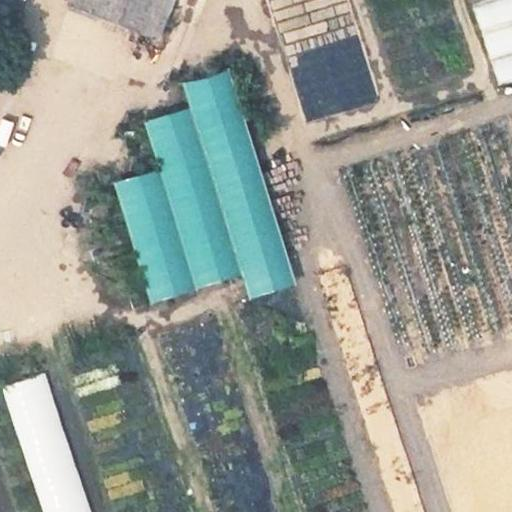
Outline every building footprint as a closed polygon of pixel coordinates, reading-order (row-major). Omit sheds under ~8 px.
[(0,0),(0,24),(9,27),(18,0),(0,0)] [(70,0),(68,8),(138,35),(150,0),(70,0)] [(492,84),(511,79),(511,0),(473,0),(471,1),(492,84)] [(149,166),(107,177),(139,299),(235,274),(240,294),(283,283),(225,65),(174,79),(181,104),(135,116),(149,166)] [(93,511),(85,482),(43,494),(47,511),(93,511)]
